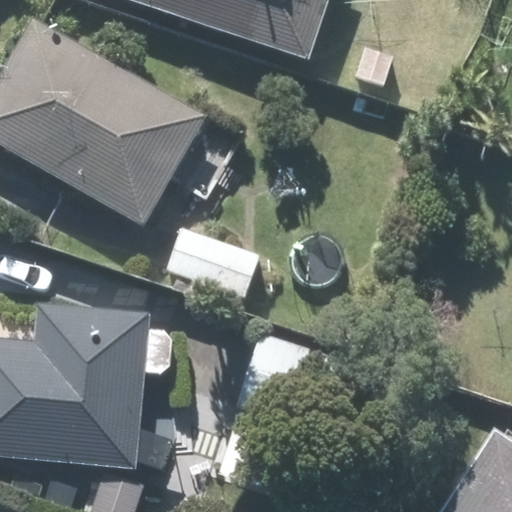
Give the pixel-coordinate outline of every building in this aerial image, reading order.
[(104,0),(312,70),(335,0),(104,0)] [(40,23),(0,92),(0,148),(149,234),(213,122),(40,23)] [(271,262),(187,230),(169,276),(253,308),(271,262)] [(0,484),(9,485),(7,511),(145,511),(154,376),(175,377),(177,339),(158,338),(159,319),(42,311),(41,329),(0,326),(0,484)] [(370,369),(271,330),(242,404),(341,442),(370,369)] [(511,511),(511,435),(495,424),(435,511),(511,511)]
